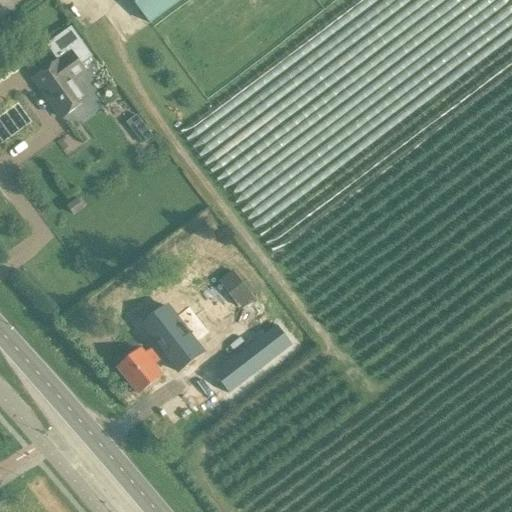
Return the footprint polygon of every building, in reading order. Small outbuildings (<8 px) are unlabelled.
[(132,0),(150,24),(182,0),(132,0)] [(34,79),(62,118),(88,100),(74,80),(86,72),(80,65),(92,57),(71,28),(47,45),(59,61),(34,79)] [(137,116),(127,124),(138,139),(148,131),(137,116)] [(69,207),(74,214),(83,208),(78,201),(69,207)] [(223,280),(196,300),(213,323),(254,293),(240,275),(226,285),(223,280)] [(167,306),(142,326),(177,372),(202,352),(167,306)] [(274,317),(210,369),(228,391),(292,340),(274,317)] [(139,395),(168,376),(146,345),(118,364),(139,395)]
